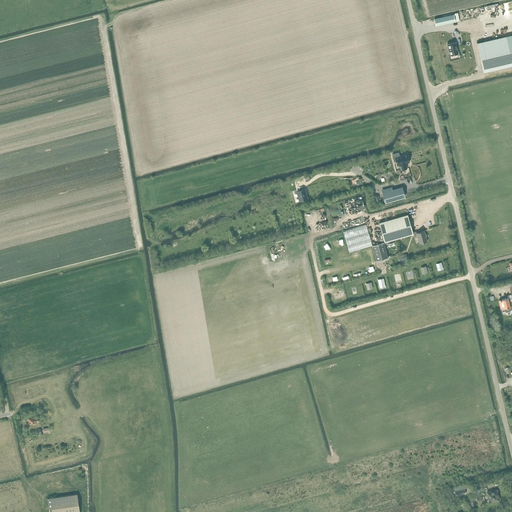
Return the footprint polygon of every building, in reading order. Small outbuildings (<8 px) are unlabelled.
[(454,14),(434,19),(436,26),(455,22),(454,14)] [(477,43),(483,72),(511,65),(511,34),(506,36),(477,43)] [(455,42),(447,44),(450,55),(458,53),(455,42)] [(399,165),(400,170),(407,168),(406,163),(409,162),(407,154),(399,156),(399,153),(392,154),(393,158),(395,158),(397,166),(399,165)] [(402,187),(383,193),(385,202),(405,197),(402,187)] [(305,191),(298,192),(300,202),(307,200),(305,191)] [(413,234),(413,232),(408,214),(379,223),(384,242),(413,234)] [(413,232),(413,234),(414,235),(416,235),(419,243),(421,243),(421,244),(422,244),(423,244),(424,244),(425,244),(425,243),(425,242),(425,241),(427,241),(426,238),(427,237),(426,234),(425,234),(424,231),(417,233),(416,231),(413,232)] [(384,242),(372,246),(376,261),(388,258),(384,242)] [(502,300),(499,301),(501,309),(504,308),(505,311),(506,312),(510,311),(510,310),(511,309),(511,300),(511,298),(508,299),(508,298),(502,299),(502,300)] [(490,491),(486,492),(486,495),(487,495),(488,498),(487,499),(488,502),(491,501),(491,500),(494,500),(498,500),(497,496),(496,493),(497,493),(496,490),(492,491),(490,492),(490,491)] [(79,511),(77,494),(47,498),(49,511),(79,511)]
